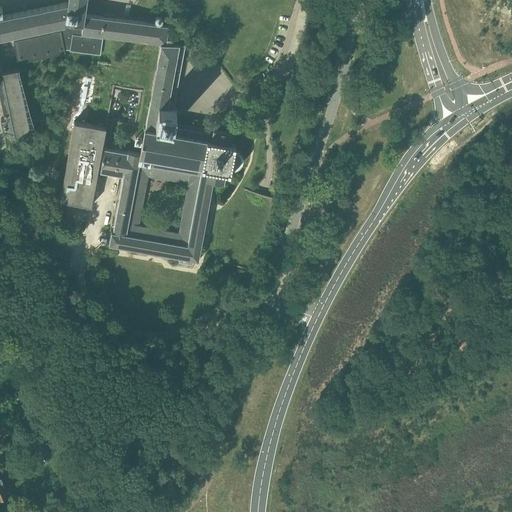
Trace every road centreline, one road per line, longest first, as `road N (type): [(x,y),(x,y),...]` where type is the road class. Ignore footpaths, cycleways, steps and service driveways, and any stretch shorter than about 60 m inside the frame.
road 1 (unclassified): [(349,0),(348,55),(266,299),(317,317)]
road 2 (primary): [(317,317),(409,163),(449,121)]
road 3 (primary): [(257,511),(276,420),(317,317)]
road 4 (primary): [(417,0),(424,51),(449,121)]
